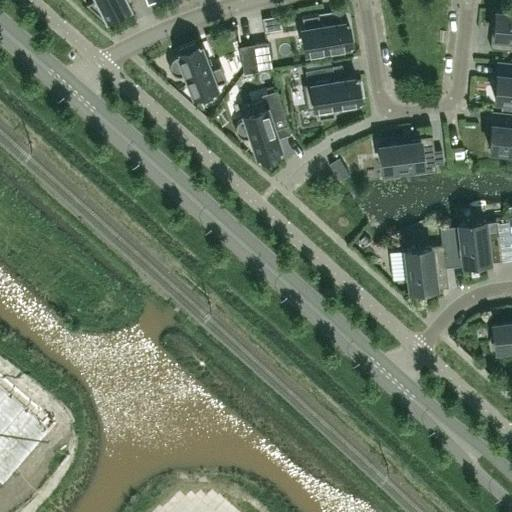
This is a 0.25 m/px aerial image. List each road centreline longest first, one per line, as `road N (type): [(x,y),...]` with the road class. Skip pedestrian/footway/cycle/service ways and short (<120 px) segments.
road 1 (secondary): [(393,383),(70,89)]
road 2 (residential): [(254,0),(124,48),(70,89)]
road 3 (residential): [(386,109),(442,107),(455,98),(467,0)]
road 4 (secondary): [(511,494),(393,383)]
road 5 (residential): [(511,288),(453,308),(393,383)]
road 6 (residential): [(386,109),(279,179)]
